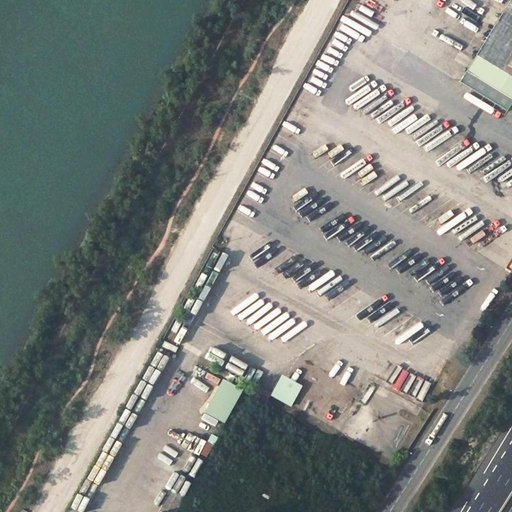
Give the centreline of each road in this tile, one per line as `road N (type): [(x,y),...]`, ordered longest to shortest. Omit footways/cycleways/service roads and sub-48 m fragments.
road 1 (track): [(49,511),(330,0)]
road 2 (track): [(0,442),(240,0)]
road 3 (unknown): [(246,200),(468,320)]
road 4 (unknown): [(282,150),(494,279)]
road 5 (unknown): [(315,105),(511,222)]
road 6 (unclassified): [(511,319),(388,511)]
road 7 (unknown): [(229,258),(203,300),(230,330),(273,348),(313,313)]
road 8 (unknown): [(313,313),(411,356),(433,352),(468,320)]
